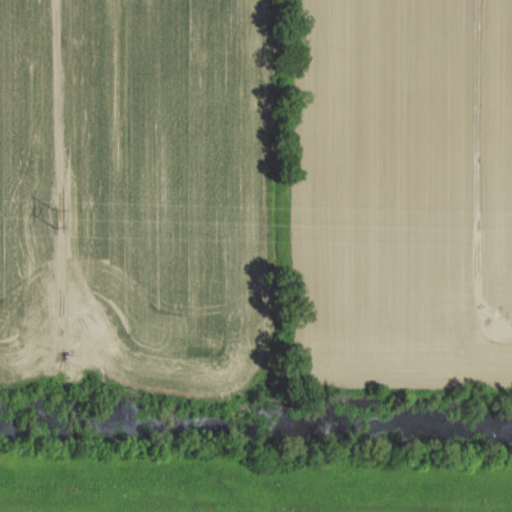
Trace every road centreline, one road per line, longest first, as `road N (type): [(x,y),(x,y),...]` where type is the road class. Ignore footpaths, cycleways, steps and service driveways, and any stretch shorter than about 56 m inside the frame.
road 1 (track): [(56,0),(66,301),(56,375)]
road 2 (track): [(480,0),(481,295),(492,329),(507,335)]
road 3 (track): [(0,465),(158,468),(280,511)]
